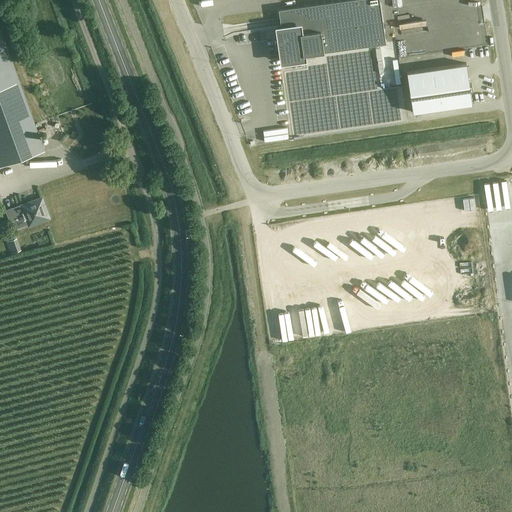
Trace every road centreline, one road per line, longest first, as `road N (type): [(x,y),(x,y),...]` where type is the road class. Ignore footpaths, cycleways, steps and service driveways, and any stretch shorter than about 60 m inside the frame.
road 1 (secondary): [(112,511),(178,316),(180,237),(160,156),(98,0)]
road 2 (unclassified): [(74,0),(143,176),(158,279),(153,317),(88,511)]
road 3 (unclassified): [(174,0),(254,199),(507,158)]
road 4 (track): [(254,199),(243,217),(287,511)]
road 5 (track): [(285,496),(503,466)]
road 6 (track): [(156,253),(132,258),(120,230),(0,261)]
road 7 (unclassified): [(493,0),(511,132)]
